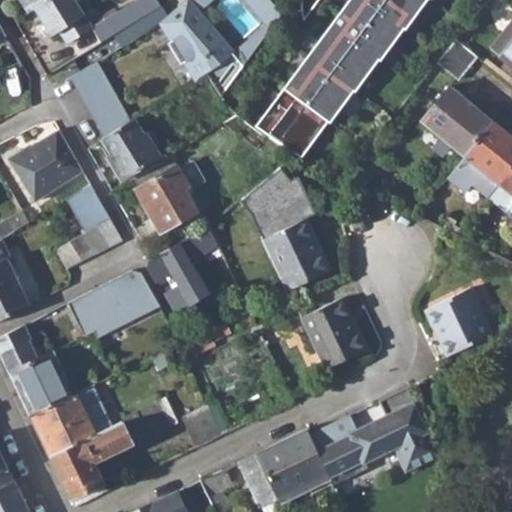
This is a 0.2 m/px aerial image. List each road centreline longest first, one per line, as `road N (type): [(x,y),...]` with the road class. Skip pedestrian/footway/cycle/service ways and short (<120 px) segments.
road 1 (residential): [(94,511),(395,367),(404,328),(391,255)]
road 2 (residential): [(0,328),(140,251),(55,101),(0,130)]
road 3 (residential): [(53,511),(0,401)]
